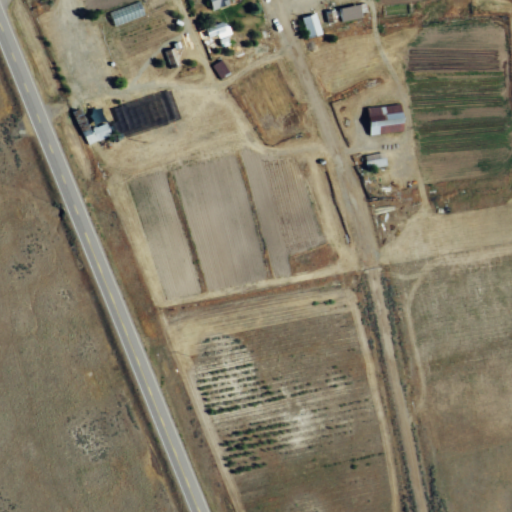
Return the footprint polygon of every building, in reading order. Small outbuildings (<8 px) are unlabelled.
[(206,0),(209,8),(234,0),(206,0)] [(362,17),(360,3),(337,7),(339,21),(362,17)] [(299,16),(304,38),(319,34),(314,13),(299,16)] [(206,38),(225,31),(221,21),(202,27),(206,38)] [(401,131),(398,104),(365,107),(367,134),(401,131)] [(85,144),(109,134),(104,122),(87,129),(85,123),(77,126),(85,144)] [(384,166),(382,152),(362,154),(364,168),(384,166)]
